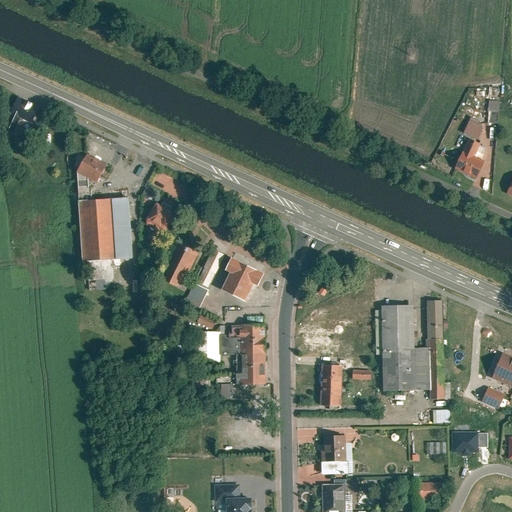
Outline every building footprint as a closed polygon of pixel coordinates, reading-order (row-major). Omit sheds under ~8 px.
[(44,108),(21,97),(7,127),(18,132),(25,116),(37,122),(44,108)] [(502,111),(494,111),(493,122),(501,122),(502,111)] [(485,128),(471,121),(466,132),(480,139),(485,128)] [(466,149),(478,155),(484,143),(472,136),(466,149)] [(466,149),(457,166),(481,178),(490,161),(478,155),(466,149)] [(106,169),(87,158),(77,174),(89,181),(96,185),(106,169)] [(89,181),(77,174),(78,191),(90,191),(89,181)] [(151,198),(156,186),(149,183),(144,195),(151,198)] [(92,191),(90,191),(78,191),(79,203),(92,202),(92,191)] [(112,201),(116,262),(134,260),(130,200),(112,201)] [(92,202),(79,203),(83,264),(116,262),(112,201),(92,202)] [(176,216),(157,205),(146,226),(164,236),(176,216)] [(199,254),(179,245),(161,282),(182,292),(199,254)] [(198,284),(209,289),(224,257),(213,251),(204,269),(205,270),(198,284)] [(265,276),(232,260),(226,273),(231,275),(223,292),(246,303),(254,286),(259,289),(265,276)] [(119,264),(93,266),(95,290),(120,288),(119,264)] [(209,292),(194,284),(184,304),(199,311),(209,292)] [(428,340),(444,340),(443,302),(427,303),(428,340)] [(383,308),(384,392),(431,391),(430,350),(415,350),(415,307),(383,308)] [(217,321),(202,315),(198,324),(213,330),(217,321)] [(265,327),(241,328),(243,376),(236,376),(237,388),(268,387),(265,327)] [(219,333),(196,333),(196,361),(219,361),(219,333)] [(431,401),(445,401),(444,341),(430,342),(431,401)] [(511,358),(504,356),(494,381),(511,388),(511,358)] [(322,366),(322,386),(342,386),(342,367),(322,366)] [(371,372),(353,371),(353,381),(371,381),(371,372)] [(205,373),(189,374),(190,388),(206,387),(205,373)] [(233,386),(221,386),(222,398),(234,397),(233,386)] [(321,408),(341,408),(342,386),(322,386),(321,408)] [(506,396),(489,389),(483,404),(500,411),(506,396)] [(450,411),(433,412),(434,425),(451,424),(450,411)] [(478,432),(452,433),(452,453),(478,453),(478,432)] [(322,463),(347,463),(346,438),(324,439),(325,447),(321,447),(322,463)] [(447,455),(447,442),(427,442),(427,455),(447,455)] [(246,511),(244,479),(214,482),(217,511),(246,511)] [(443,484),(419,485),(420,502),(443,501),(443,484)] [(323,511),(345,511),(345,486),(323,487),(323,511)]
